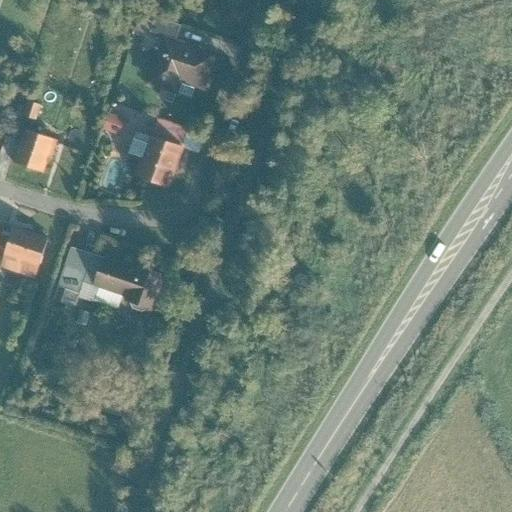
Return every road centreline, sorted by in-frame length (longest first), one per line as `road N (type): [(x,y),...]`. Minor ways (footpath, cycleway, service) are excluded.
road 1 (residential): [(0,184),(90,215),(176,216),(205,178),(269,0)]
road 2 (primary): [(285,511),(511,171)]
